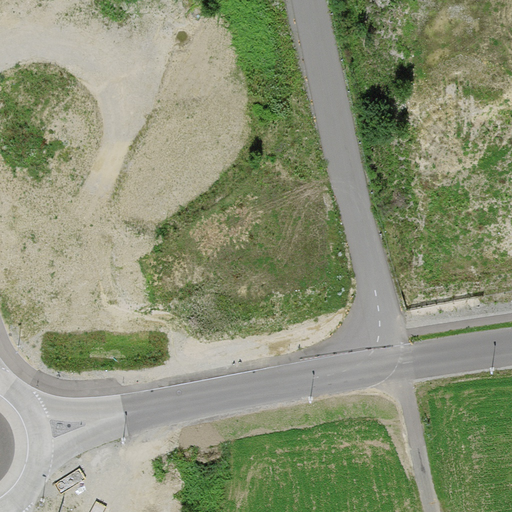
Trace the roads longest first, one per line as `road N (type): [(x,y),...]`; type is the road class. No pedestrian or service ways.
road 1 (track): [(311,0),(385,344),(431,511)]
road 2 (unclassified): [(511,346),(392,361),(35,439)]
